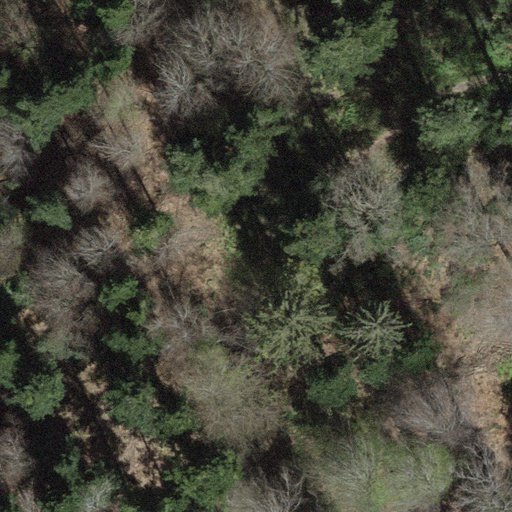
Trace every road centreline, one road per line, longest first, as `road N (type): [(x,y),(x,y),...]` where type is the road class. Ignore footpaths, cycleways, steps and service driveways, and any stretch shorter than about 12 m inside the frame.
road 1 (track): [(262,511),(266,192),(279,74),(303,0)]
road 2 (track): [(511,64),(279,74)]
